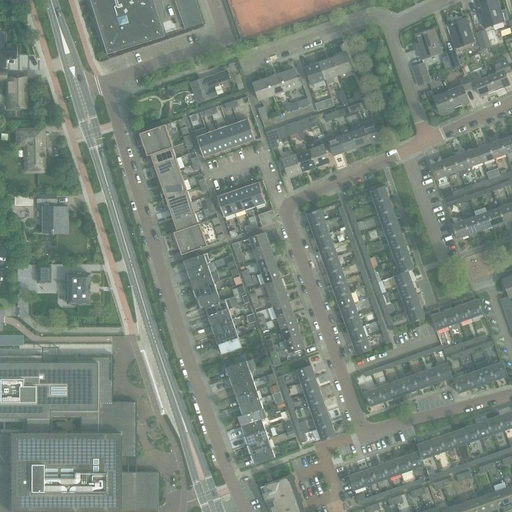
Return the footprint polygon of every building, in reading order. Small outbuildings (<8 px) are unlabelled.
[(88,0),(99,34),(100,37),(106,54),(163,37),(163,36),(151,0),(88,0)] [(174,0),(184,29),(202,23),(193,0),(174,0)] [(485,14),(481,15),(485,28),(504,22),(509,20),(505,10),(501,11),(496,0),(492,0),(481,4),(485,14)] [(455,48),(475,42),(467,19),(452,24),(455,35),(451,36),(455,48)] [(423,59),(441,53),(434,30),(419,35),(422,46),(419,47),(423,59)] [(486,30),(476,33),(482,50),(491,47),(486,30)] [(15,58),(15,44),(5,44),(5,34),(0,34),(0,67),(6,68),(6,58),(15,58)] [(452,69),(461,66),(460,63),(459,59),(456,51),(447,54),(452,69)] [(339,75),(353,71),(346,53),(333,58),(339,75)] [(326,80),(339,75),(333,58),(320,62),(326,80)] [(493,63),(496,71),(488,74),(495,92),(510,86),(506,74),(511,71),(506,58),(493,63)] [(312,85),(326,80),(320,62),(306,67),(312,85)] [(419,85),(431,82),(424,63),(413,67),(419,85)] [(295,69),(281,74),(287,91),(301,86),(295,69)] [(0,79),(7,80),(7,108),(24,108),(24,87),(26,87),(26,77),(7,77),(7,70),(0,70),(0,79)] [(227,70),(209,77),(192,83),(199,102),(218,95),(215,87),(220,85),(219,83),(230,79),(227,70)] [(476,73),(468,77),(465,71),(463,72),(466,78),(466,77),(471,89),(477,87),(481,97),(495,92),(488,74),(478,78),(476,73)] [(274,96),(287,91),(281,74),(268,79),(274,96)] [(465,91),(471,89),(466,77),(466,78),(460,80),(462,85),(448,91),(455,108),(469,102),(465,91)] [(260,101),(274,96),(268,79),(254,84),(260,101)] [(441,114),(455,108),(448,91),(434,97),(441,114)] [(358,93),(354,95),(356,101),(360,99),(362,98),(362,97),(360,92),(358,93)] [(348,103),(346,97),(340,99),(342,106),(348,103)] [(328,108),(335,106),(332,100),(325,102),(326,103),(317,105),(319,111),(328,108)] [(364,108),(362,103),(362,102),(355,105),(357,111),(364,108)] [(287,112),(294,110),(292,104),(285,106),(287,112)] [(351,113),(357,111),(355,105),(348,107),(351,113)] [(211,109),(213,115),(219,113),(217,107),(211,109)] [(265,107),(259,109),(263,121),(269,118),(265,107)] [(213,115),(211,109),(205,111),(207,117),(213,115)] [(338,111),(334,112),(336,118),(346,115),(343,109),(338,110),(338,111)] [(327,122),(336,118),(334,112),(325,116),(327,122)] [(198,120),(196,114),(190,116),(192,122),(198,120)] [(317,114),(312,116),(315,127),(321,125),(317,114)] [(306,118),(310,129),(315,127),(312,116),(306,118)] [(184,118),(178,120),(180,126),(186,124),(184,118)] [(249,118),(238,122),(246,143),(256,140),(249,118)] [(310,129),(306,118),(301,120),(304,131),(310,129)] [(301,120),(295,122),(298,133),(304,131),(301,120)] [(363,128),(369,143),(381,139),(375,124),(369,126),(367,120),(361,122),(363,128)] [(238,122),(228,125),(236,147),(246,143),(238,122)] [(293,135),(298,133),(295,122),(289,124),(293,135)] [(140,133),(148,156),(151,155),(151,154),(173,147),(174,147),(166,124),(140,133)] [(289,124),(284,126),(287,137),(290,136),(293,135),(289,124)] [(228,125),(218,129),(225,150),(236,147),(228,125)] [(189,132),(187,126),(181,128),(183,134),(189,132)] [(284,126),(278,128),(281,139),(287,137),(284,126)] [(281,139),(278,128),(272,130),(276,141),(281,139)] [(363,128),(352,132),(358,147),(369,143),(363,128)] [(218,129),(208,132),(215,154),(225,150),(218,129)] [(43,157),(45,157),(45,155),(40,155),(40,148),(43,148),(43,142),(43,141),(43,140),(43,139),(42,138),(41,138),(40,137),(39,137),(39,130),(17,131),(18,145),(25,145),(26,171),(44,171),(43,157)] [(272,130),(267,132),(270,143),(276,141),(272,130)] [(304,131),(298,133),(300,139),(306,137),(304,131)] [(208,132),(197,136),(204,158),(215,154),(208,132)] [(352,132),(341,136),(346,151),(358,147),(352,132)] [(315,140),(317,147),(310,149),(316,168),(330,163),(324,144),(327,142),(327,144),(328,143),(325,134),(319,136),(320,139),(315,140)] [(334,155),(346,151),(341,136),(329,140),(334,155)] [(511,152),(511,136),(502,140),(507,155),(511,152)] [(507,155),(502,140),(490,144),(495,159),(507,155)] [(495,159),(490,144),(478,148),(483,163),(495,159)] [(155,166),(177,158),(173,147),(151,154),(151,155),(155,166)] [(310,149),(302,152),(301,148),(296,150),(303,172),(316,168),(310,149)] [(483,163),(478,148),(466,153),(471,167),(483,163)] [(295,151),(296,154),(283,159),(286,168),(289,177),(303,172),(296,150),(295,151)] [(471,167),(466,153),(455,157),(460,171),(461,176),(473,171),(471,167)] [(443,161),(448,175),(460,171),(455,157),(443,161)] [(155,166),(159,177),(180,169),(177,158),(155,166)] [(283,159),(276,161),(279,169),(279,170),(286,168),(283,159)] [(448,175),(443,161),(431,165),(436,179),(448,175)] [(195,170),(201,168),(199,162),(193,164),(195,170)] [(159,177),(163,187),(184,180),(180,169),(159,177)] [(501,175),(503,179),(511,175),(511,170),(507,173),(506,169),(500,171),(501,175)] [(489,179),(491,183),(503,179),(501,175),(489,179)] [(201,186),(207,184),(205,178),(199,180),(201,186)] [(477,183),(479,188),(491,183),(489,179),(477,183)] [(163,187),(167,198),(188,191),(184,180),(163,187)] [(259,181),(249,185),(256,206),(267,203),(259,181)] [(465,187),(467,192),(479,188),(477,183),(476,181),(464,185),(465,187)] [(492,187),(493,191),(505,187),(503,183),(492,187)] [(209,190),(207,184),(201,186),(203,192),(209,190)] [(249,185),(239,189),(246,210),(256,206),(249,185)] [(375,204),(390,198),(385,186),(371,191),(375,204)] [(465,187),(454,192),(455,196),(467,192),(465,187)] [(480,192),(482,196),(493,191),(492,187),(480,192)] [(239,189),(228,192),(236,213),(246,210),(239,189)] [(167,198),(171,209),(192,202),(188,191),(167,198)] [(218,196),(225,217),(236,213),(228,192),(218,196)] [(443,200),(455,196),(454,192),(449,193),(442,196),(443,200)] [(468,196),(470,200),(482,196),(480,192),(468,196)] [(42,233),(68,233),(68,207),(57,207),(56,195),(37,195),(37,208),(42,208),(42,233)] [(457,200),(458,204),(470,200),(468,196),(457,200)] [(379,215),(394,210),(390,198),(375,204),(379,215)] [(351,206),(349,199),(344,201),(349,213),(353,211),(351,206)] [(209,208),(215,206),(213,200),(206,202),(209,208)] [(446,208),(458,204),(457,200),(449,203),(445,204),(446,208)] [(171,209),(174,220),(196,213),(192,202),(171,209)] [(511,219),(511,207),(511,204),(499,208),(504,222),(511,219)] [(217,212),(215,206),(209,208),(211,214),(217,212)] [(504,222),(499,208),(487,212),(493,227),(504,222)] [(263,227),(278,221),(274,209),(259,215),(263,227)] [(311,226),(326,221),(321,209),(307,214),(311,226)] [(383,227),(398,222),(394,210),(379,215),(383,227)] [(353,211),(349,213),(353,225),(357,223),(353,211)] [(493,227),(487,212),(476,216),(481,231),(493,227)] [(199,224),(196,213),(174,220),(178,231),(201,224),(201,223),(199,224)] [(345,214),(341,215),(345,227),(349,226),(345,214)] [(481,231),(476,216),(464,221),(469,235),(481,231)] [(220,223),(218,217),(212,219),(214,225),(220,223)] [(315,238),(330,232),(326,221),(311,226),(315,238)] [(469,235),(464,221),(452,225),(457,239),(469,235)] [(247,232),(259,228),(257,222),(245,226),(247,232)] [(387,239),(402,234),(398,222),(383,227),(387,239)] [(357,223),(353,225),(357,236),(361,235),(357,223)] [(175,232),(183,255),(208,246),(201,224),(178,231),(175,232)] [(223,231),(221,225),(215,227),(217,233),(223,231)] [(349,226),(345,227),(349,239),(353,237),(349,226)] [(230,231),(232,237),(238,235),(236,229),(230,231)] [(319,249),(334,244),(330,232),(315,238),(319,249)] [(226,239),(224,233),(224,234),(218,236),(220,241),(226,239)] [(254,250),(269,245),(265,233),(250,238),(254,250)] [(392,250),(406,245),(402,234),(387,239),(392,250)] [(361,235),(357,236),(361,248),(366,247),(361,235)] [(353,237),(349,239),(353,251),(357,249),(353,237)] [(323,261),(338,256),(334,244),(319,249),(323,261)] [(258,261),(273,256),(269,245),(254,250),(258,261)] [(396,262),(410,257),(406,245),(392,250),(396,262)] [(366,247),(361,248),(365,260),(370,259),(367,252),(372,251),(370,246),(366,247)] [(236,256),(243,254),(240,247),(234,249),(236,256)] [(357,249),(353,251),(355,256),(357,262),(362,261),(357,249)] [(185,260),(188,270),(208,263),(205,253),(185,260)] [(243,254),(236,256),(239,263),(245,261),(243,254)] [(262,273),(277,267),(273,256),(258,261),(262,273)] [(328,273),(342,268),(338,256),(323,261),(328,273)] [(370,259),(365,260),(369,270),(374,269),(377,268),(378,268),(374,257),(370,259)] [(400,274),(408,271),(414,269),(410,257),(396,262),(400,274)] [(233,258),(226,260),(229,267),(235,265),(233,258)] [(362,261),(357,262),(362,274),(366,272),(362,261)] [(188,270),(191,280),(211,273),(208,263),(188,270)] [(37,265),(37,282),(50,282),(50,265),(37,265)] [(266,284),(281,279),(277,267),(262,273),(266,284)] [(332,285),(346,279),(342,268),(328,273),(332,285)] [(374,269),(369,270),(374,284),(381,281),(380,276),(377,268),(374,269)] [(244,279),(250,277),(248,270),(242,272),(244,279)] [(398,288),(413,283),(408,271),(400,274),(394,276),(398,288)] [(366,272),(362,274),(366,286),(370,284),(366,272)] [(89,303),(89,301),(90,299),(90,296),(89,294),(89,283),(90,281),(90,278),(89,276),(89,273),(67,273),(67,294),(65,296),(65,299),(66,301),(67,301),(67,303),(70,303),(70,304),(71,305),(74,305),(76,304),(76,303),(89,303)] [(191,280),(195,289),(215,282),(211,273),(191,280)] [(240,276),(233,278),(236,285),(242,283),(240,276)] [(250,277),(244,279),(247,286),(253,284),(250,277)] [(270,296),(285,290),(281,279),(266,284),(270,296)] [(336,296),(351,291),(346,279),(332,285),(336,296)] [(382,281),(381,281),(374,284),(378,295),(382,293),(387,292),(382,281)] [(195,289),(198,299),(218,292),(215,282),(195,289)] [(417,295),(413,283),(398,288),(402,300),(417,295)] [(370,284),(366,286),(370,297),(374,296),(370,284)] [(274,307),(289,302),(285,290),(270,296),(274,307)] [(340,308),(355,303),(351,291),(336,296),(340,308)] [(206,307),(221,301),(218,292),(198,299),(201,308),(206,307)] [(252,302),(258,300),(256,293),(250,295),(252,302)] [(382,293),(378,295),(382,307),(386,305),(382,293)] [(421,306),(417,295),(402,300),(406,312),(421,306)] [(511,301),(511,296),(511,295),(510,296),(501,299),(503,305),(511,301)] [(374,296),(370,297),(374,309),(378,308),(374,296)] [(234,308),(230,298),(221,301),(206,307),(209,316),(229,309),(229,310),(234,308)] [(258,300),(252,302),(254,309),(261,306),(258,300)] [(479,300),(467,304),(472,318),(484,314),(479,300)] [(511,301),(503,305),(505,311),(511,308),(511,301)] [(278,318),(293,313),(289,302),(274,307),(278,318)] [(344,320),(359,315),(355,303),(340,308),(344,320)] [(467,304),(455,308),(460,322),(472,318),(467,304)] [(386,318),(391,317),(386,305),(382,307),(386,318)] [(425,318),(421,306),(406,312),(411,324),(425,318)] [(378,308),(374,309),(378,321),(383,319),(378,308)] [(455,308),(443,312),(449,327),(460,322),(455,308)] [(232,319),(229,310),(229,309),(209,316),(212,326),(232,319)] [(443,312),(431,316),(436,331),(449,327),(443,312)] [(282,330),(297,324),(293,313),(278,318),(282,330)] [(253,314),(247,316),(249,323),(255,321),(253,314)] [(264,315),(258,317),(260,325),(266,322),(264,315)] [(348,332),(363,326),(359,315),(344,320),(348,332)] [(386,318),(389,326),(391,330),(395,329),(393,324),(391,317),(386,318)] [(212,326),(216,335),(236,328),(232,319),(212,326)] [(383,319),(378,321),(383,332),(387,331),(383,319)] [(266,322),(260,325),(262,332),(269,330),(266,322)] [(286,341),(301,336),(297,324),(282,330),(286,341)] [(353,343),(367,338),(363,326),(348,332),(353,343)] [(216,335),(219,344),(239,338),(236,328),(216,335)] [(486,335),(485,335),(483,330),(477,333),(478,337),(480,341),(479,341),(480,342),(487,339),(486,335)] [(391,343),(388,335),(387,331),(383,332),(387,344),(391,343)] [(301,336),(286,341),(290,353),(305,347),(301,336)] [(469,345),(479,341),(480,341),(478,337),(467,341),(469,345)] [(242,347),(239,338),(219,344),(222,354),(242,347)] [(268,347),(274,345),(272,338),(265,340),(268,347)] [(367,338),(353,343),(357,355),(371,350),(367,338)] [(469,345),(467,341),(456,345),(457,349),(469,345)] [(495,345),(493,341),(481,345),(483,349),(495,345)] [(274,345),(268,347),(270,354),(277,352),(274,345)] [(457,349),(456,345),(443,350),(445,354),(457,349)] [(470,349),(471,353),(483,349),(481,345),(470,349)] [(458,353),(460,358),(462,365),(465,365),(462,357),(471,353),(470,349),(458,353)] [(42,355),(0,354),(0,418),(25,418),(25,425),(49,425),(49,433),(79,433),(79,425),(94,425),(95,425),(95,402),(112,402),(112,355),(56,355),(56,363),(42,363),(42,355)] [(227,368),(230,378),(250,371),(247,361),(227,368)] [(453,378),(448,363),(436,368),(441,382),(453,378)] [(501,363),(489,367),(494,381),(506,377),(501,363)] [(301,383),(316,378),(312,365),(297,371),(301,383)] [(489,367),(477,371),(483,385),(494,381),(489,367)] [(441,382),(436,368),(425,372),(430,386),(441,382)] [(230,378),(234,387),(254,380),(250,371),(230,378)] [(477,371),(466,375),(471,389),(483,385),(477,371)] [(430,386),(425,372),(413,376),(418,390),(430,386)] [(282,389),(287,388),(283,375),(278,377),(282,389)] [(466,375),(454,379),(459,394),(471,389),(466,375)] [(418,390),(413,376),(401,380),(406,394),(418,390)] [(305,395),(320,389),(316,378),(301,383),(305,395)] [(234,387),(237,396),(257,389),(254,380),(234,387)] [(406,394),(401,380),(390,384),(395,398),(406,394)] [(395,398),(390,384),(378,388),(383,402),(395,398)] [(278,385),(270,388),(272,395),(274,395),(281,392),(278,385)] [(287,388),(282,389),(287,401),(291,400),(287,388)] [(383,402),(378,388),(366,392),(371,407),(383,402)] [(237,396),(240,406),(260,399),(257,389),(237,396)] [(310,406),(324,401),(320,389),(305,395),(310,406)] [(281,392),(274,395),(276,401),(283,399),(281,392)] [(264,408),(260,399),(240,406),(244,415),(264,408)] [(291,400),(287,401),(291,413),(295,411),(291,400)] [(314,418),(328,413),(324,401),(310,406),(314,418)] [(25,433),(0,432),(0,465),(9,465),(9,480),(0,479),(0,511),(158,511),(159,507),(159,472),(135,472),(120,472),(120,457),(135,458),(135,434),(135,425),(135,403),(135,402),(112,402),(95,402),(95,425),(94,425),(79,425),(79,433),(49,433),(49,425),(25,425),(25,433)] [(262,420),(267,418),(264,408),(244,415),(239,417),(242,426),(262,420)] [(295,411),(291,413),(295,425),(299,423),(295,411)] [(511,414),(511,412),(499,416),(505,431),(511,427),(511,414)] [(318,429),(332,424),(328,413),(314,418),(318,429)] [(499,416),(488,420),(493,435),(505,431),(499,416)] [(242,426),(246,436),(266,429),(265,429),(262,420),(242,426)] [(488,420),(476,424),(481,439),(493,435),(488,420)] [(299,423),(295,425),(299,436),(303,434),(299,423)] [(318,429),(313,431),(316,440),(321,439),(322,441),(337,436),(332,424),(318,429)] [(476,424),(464,428),(469,443),(481,439),(476,424)] [(269,439),(269,438),(273,437),(270,427),(265,429),(266,429),(246,436),(249,446),(269,439)] [(464,445),(469,443),(464,428),(452,432),(458,447),(462,460),(469,458),(464,445)] [(294,430),(287,432),(289,438),(296,436),(294,430)] [(452,432),(441,437),(446,451),(458,447),(452,432)] [(299,436),(301,443),(306,442),(305,440),(307,439),(305,433),(303,434),(299,436)] [(441,437),(429,441),(434,456),(446,451),(441,437)] [(249,446),(252,455),(272,448),(269,439),(249,446)] [(417,445),(419,451),(422,460),(434,456),(429,441),(417,445)] [(511,451),(511,447),(499,452),(500,456),(511,451)] [(272,448),(252,455),(256,465),(276,458),(272,448)] [(419,451),(407,455),(412,470),(424,466),(422,460),(419,451)] [(487,456),(489,460),(500,456),(499,452),(487,456)] [(407,455),(396,459),(401,474),(412,470),(407,455)] [(475,460),(477,464),(489,460),(487,456),(475,460)] [(504,466),(511,463),(509,457),(502,460),(504,466)] [(396,459),(384,464),(389,478),(401,474),(396,459)] [(464,464),(465,469),(477,464),(475,460),(464,464)] [(495,469),(493,463),(486,465),(488,471),(495,469)] [(384,464),(372,468),(378,482),(389,478),(384,464)] [(452,468),(453,473),(465,469),(464,464),(459,466),(454,468),(452,468)] [(481,474),(488,471),(486,465),(479,468),(481,474)] [(372,468),(361,472),(366,486),(378,482),(372,468)] [(440,472),(442,477),(453,473),(452,468),(440,472)] [(472,477),(470,471),(463,473),(465,480),(472,477)] [(349,476),(354,491),(366,486),(361,472),(349,476)] [(442,477),(440,472),(428,477),(430,481),(442,477)] [(459,482),(465,480),(463,473),(456,476),(459,482)] [(267,485),(269,491),(263,493),(266,502),(267,501),(268,502),(269,504),(270,506),(271,509),(272,511),(300,511),(299,506),(302,505),(295,486),(292,487),(290,482),(293,481),(294,480),(295,479),(295,478),(295,477),(295,476),(294,476),(294,475),(293,475),(292,475),(291,475),(290,475),(290,476),(289,476),(289,477),(267,485)] [(450,485),(447,479),(440,482),(442,488),(450,485)] [(416,481),(405,485),(406,489),(418,485),(416,481)] [(440,482),(434,484),(436,490),(442,488),(440,482)] [(405,485),(393,489),(395,493),(406,489),(405,485)] [(427,493),(424,487),(418,489),(420,496),(427,493)] [(511,501),(507,487),(496,491),(501,507),(511,503),(511,501)] [(393,489),(381,493),(383,498),(395,493),(393,489)] [(413,498),(420,496),(418,489),(411,492),(413,498)] [(496,491),(484,495),(490,511),(501,507),(496,491)] [(381,493),(370,497),(371,502),(383,498),(381,493)] [(404,501),(402,495),(394,498),(397,504),(404,501)] [(484,495),(473,499),(477,511),(486,511),(490,511),(484,495)] [(357,501),(359,506),(371,502),(370,497),(357,501)] [(390,506),(397,504),(394,498),(388,500),(390,506)] [(477,511),(473,499),(461,503),(464,511),(477,511)] [(381,509),(379,503),(371,506),(374,511),(381,509)] [(464,511),(461,503),(450,507),(451,511),(464,511)]
